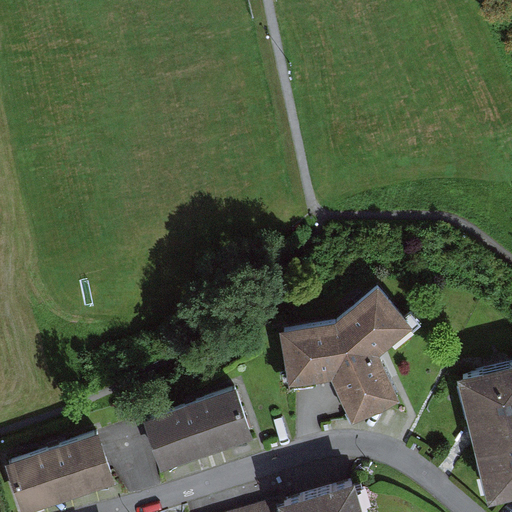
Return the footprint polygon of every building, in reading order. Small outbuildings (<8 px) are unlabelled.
[(378,282),(334,318),(281,327),(289,378),(337,370),(356,413),(397,394),(379,351),(412,323),(378,282)] [(511,362),(456,378),(487,496),(511,489),(511,362)] [(236,380),(144,412),(162,462),(254,431),(236,380)] [(23,507),(115,476),(98,425),(6,456),(23,507)] [(353,511),(345,482),(285,498),(288,511),(353,511)] [(288,511),(285,498),(231,511),(288,511)]
